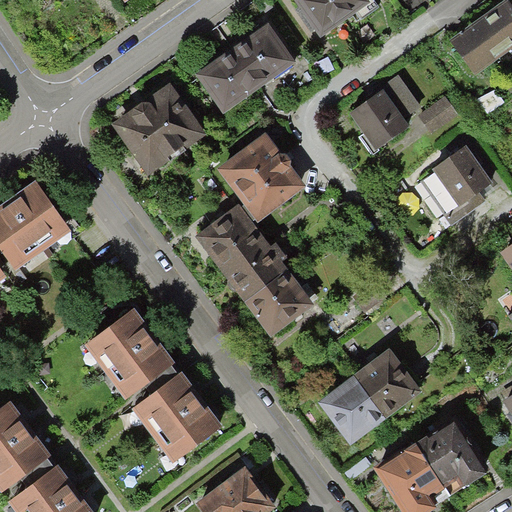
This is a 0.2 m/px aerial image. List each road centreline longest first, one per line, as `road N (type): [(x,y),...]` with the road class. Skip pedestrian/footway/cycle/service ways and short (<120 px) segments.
road 1 (residential): [(459,0),(306,109),(305,126),(406,262),(421,268),(511,205)]
road 2 (residential): [(42,119),(335,511)]
road 3 (residential): [(42,119),(210,0)]
